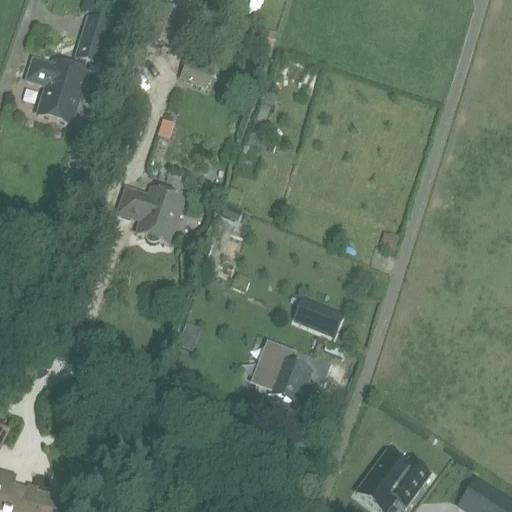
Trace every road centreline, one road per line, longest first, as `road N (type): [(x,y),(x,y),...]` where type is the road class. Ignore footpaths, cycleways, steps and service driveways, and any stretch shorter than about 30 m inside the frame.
road 1 (unclassified): [(317,511),(481,0)]
road 2 (residential): [(250,511),(0,287)]
